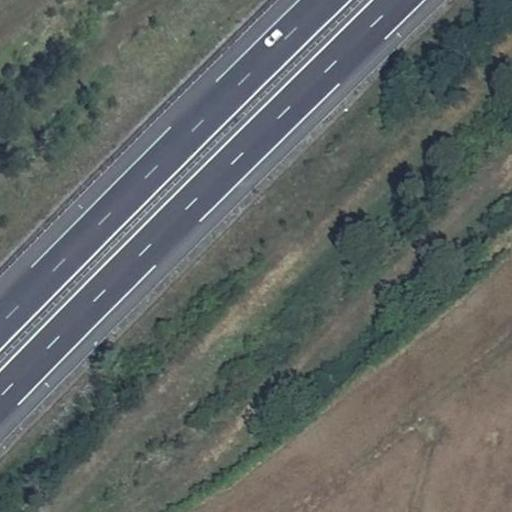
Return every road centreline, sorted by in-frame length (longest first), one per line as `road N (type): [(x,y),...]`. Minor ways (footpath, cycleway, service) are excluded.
road 1 (motorway): [(0,396),(397,0)]
road 2 (motorway): [(324,0),(0,325)]
